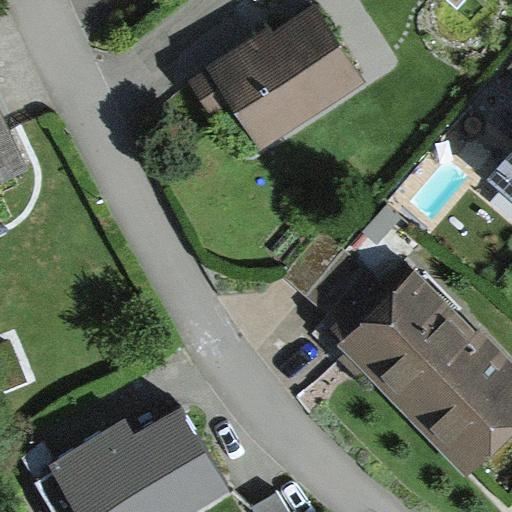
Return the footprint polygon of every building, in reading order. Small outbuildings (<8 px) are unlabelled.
[(299,11),(204,70),(249,144),(345,85),(299,11)] [(0,109),(0,161),(20,153),(0,109)] [(511,151),(495,172),(511,186),(511,151)] [(511,428),(511,357),(405,250),(329,326),(472,468),(511,428)] [(176,511),(227,484),(180,401),(122,434),(113,418),(57,449),(93,511),(176,511)]
